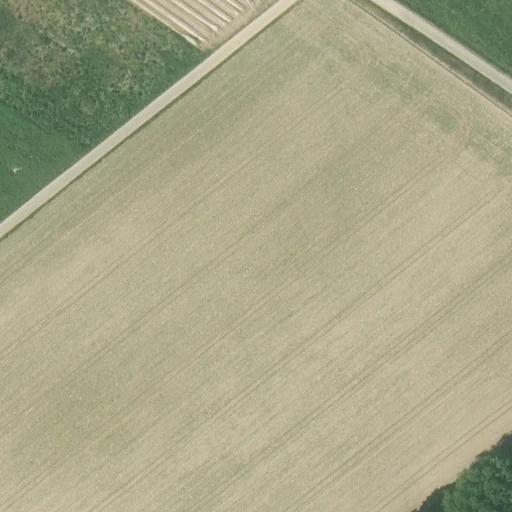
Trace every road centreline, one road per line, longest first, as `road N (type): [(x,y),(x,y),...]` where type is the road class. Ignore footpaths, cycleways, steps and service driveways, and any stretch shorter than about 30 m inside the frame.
road 1 (track): [(0,227),(289,0)]
road 2 (track): [(381,0),(511,90)]
